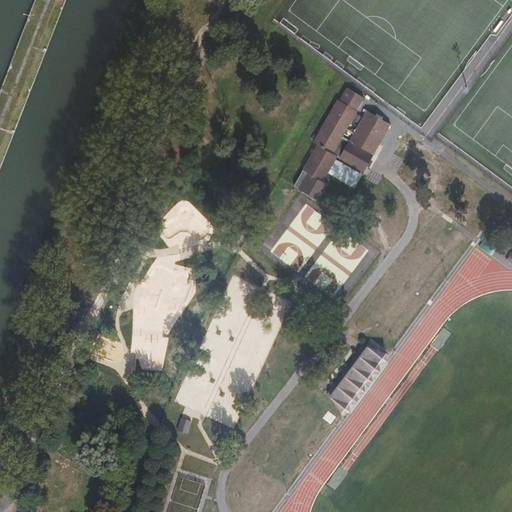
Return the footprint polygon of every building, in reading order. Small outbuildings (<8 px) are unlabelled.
[(337,139),(340,140),(358,110),(357,109),(364,96),(347,86),(340,99),(338,98),(313,140),(318,143),(294,183),(319,198),(328,182),(324,179),(338,155),(333,152),(330,150),(337,139)] [(374,153),(391,123),(368,110),(350,139),(374,153)] [(333,152),(340,140),(337,139),(330,150),(333,152)] [(281,208),(287,197),(279,191),(272,202),(281,208)] [(368,344),(383,353),(386,349),(371,339),(368,344)] [(337,366),(359,382),(377,359),(355,342),(337,366)] [(357,386),(359,382),(337,366),(334,370),(357,386)] [(339,409),(357,386),(334,370),(317,392),(339,409)] [(183,417),(177,429),(187,434),(192,421),(183,417)] [(193,453),(191,463),(198,464),(199,454),(193,453)] [(176,491),(174,503),(186,505),(188,493),(176,491)]
